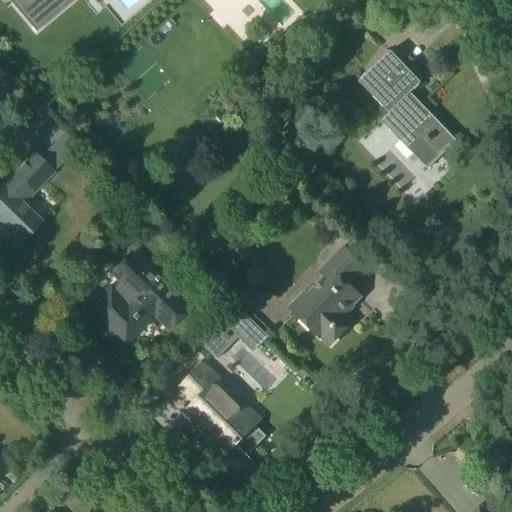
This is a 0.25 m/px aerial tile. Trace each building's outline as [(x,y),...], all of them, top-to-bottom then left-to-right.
[(21,0),(40,23),(67,0),(21,0)] [(391,108),(410,128),(398,139),(428,169),(458,139),(430,110),(426,113),(407,93),(420,81),(390,51),(359,81),(388,111),(391,108)] [(247,92),(242,108),(263,116),(268,99),(247,92)] [(78,148),(64,161),(74,171),(87,157),(78,148)] [(0,189),(0,233),(15,248),(40,222),(21,204),(52,173),(31,152),(0,183),(0,184),(3,187),(0,189)] [(350,287),(366,271),(344,248),(320,272),(326,278),(293,311),(319,337),(321,336),(330,345),(352,323),(343,314),(359,297),(350,287)] [(168,327),(184,309),(130,256),(113,273),(125,285),(113,298),(107,293),(89,310),(123,344),(153,312),(168,327)] [(245,284),(235,294),(249,308),(259,299),(245,284)] [(235,304),(200,341),(218,359),(238,338),(253,352),(269,336),(235,304)] [(205,363),(204,364),(180,388),(195,402),(187,410),(198,421),(195,425),(202,431),(205,428),(229,451),(236,444),(244,452),(261,434),(254,427),(257,424),(246,413),(250,408),(205,363)]
